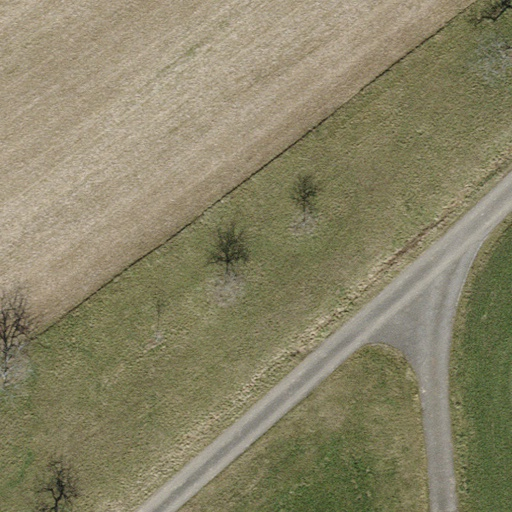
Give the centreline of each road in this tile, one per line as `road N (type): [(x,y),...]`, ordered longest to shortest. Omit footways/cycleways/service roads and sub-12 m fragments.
road 1 (track): [(511,208),(435,288),(160,511)]
road 2 (track): [(435,288),(450,511)]
